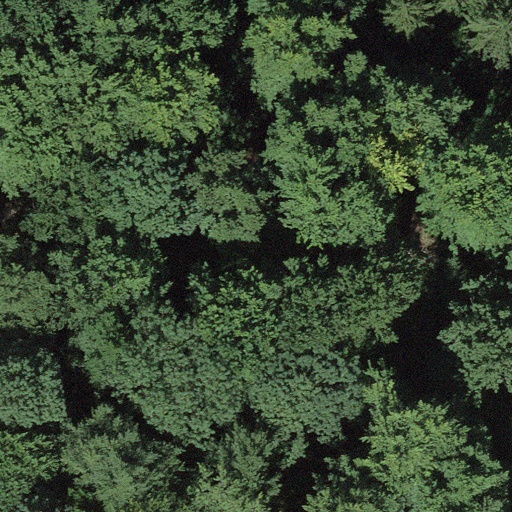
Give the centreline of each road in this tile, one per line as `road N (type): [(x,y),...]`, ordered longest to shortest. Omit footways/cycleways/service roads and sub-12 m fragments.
road 1 (track): [(0,228),(222,209),(341,226),(511,292)]
road 2 (track): [(331,0),(382,50),(511,218)]
